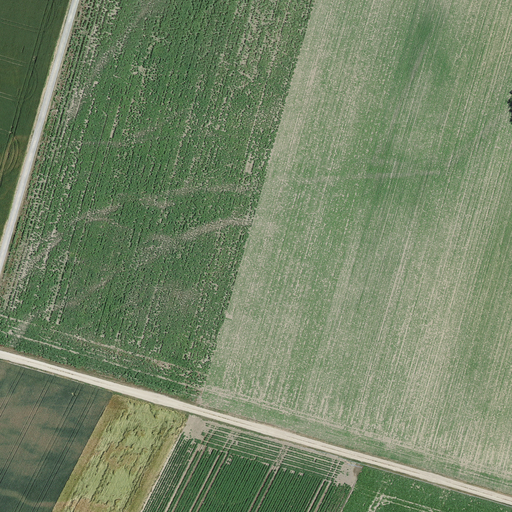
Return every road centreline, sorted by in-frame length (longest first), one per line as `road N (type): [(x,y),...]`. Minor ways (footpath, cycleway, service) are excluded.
road 1 (track): [(0,358),(511,502)]
road 2 (track): [(76,0),(0,266)]
